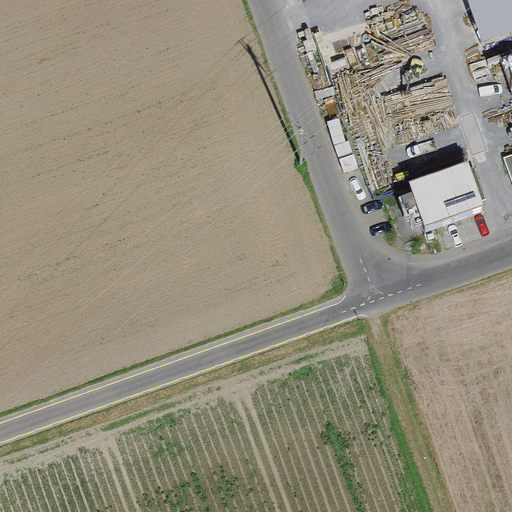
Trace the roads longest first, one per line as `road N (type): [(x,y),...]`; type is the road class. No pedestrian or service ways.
road 1 (residential): [(0,434),(377,299)]
road 2 (residential): [(263,0),(377,299)]
road 3 (unknown): [(511,243),(432,0)]
road 4 (track): [(442,511),(368,302)]
road 5 (residential): [(377,299),(511,251)]
